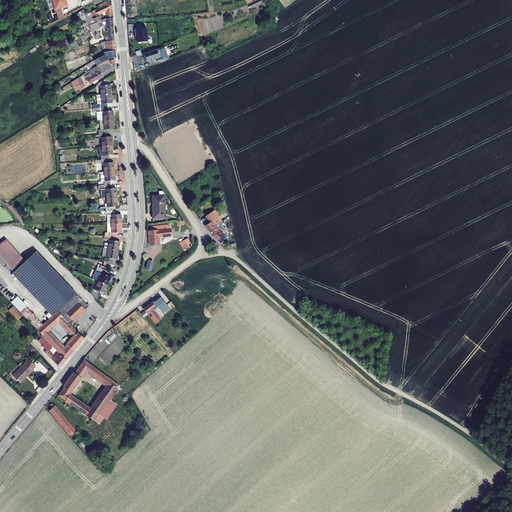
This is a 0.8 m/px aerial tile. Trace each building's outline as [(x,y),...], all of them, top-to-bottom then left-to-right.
[(58,0),(62,8),(74,3),(72,0),(58,0)] [(92,13),(96,23),(104,21),(102,17),(109,14),(109,16),(108,17),(108,18),(109,18),(114,16),(112,0),(110,0),(100,6),(101,8),(92,13)] [(91,12),(88,14),(86,15),(91,25),(92,25),(96,23),(92,13),(91,12)] [(105,26),(107,37),(108,37),(116,36),(114,18),(109,18),(104,21),(96,23),(92,25),(94,32),(102,29),(102,28),(105,26)] [(137,42),(147,41),(146,28),(136,28),(137,42)] [(107,51),(110,51),(118,50),(117,40),(108,41),(103,43),(106,52),(107,52),(107,51)] [(158,58),(159,61),(169,57),(166,46),(146,53),(149,61),(158,58)] [(62,62),(51,66),(54,73),(64,69),(62,62)] [(85,70),(87,74),(100,65),(98,63),(90,69),(89,67),(85,70)] [(86,75),(92,84),(105,76),(100,66),(86,75)] [(102,86),(103,95),(113,94),(112,85),(108,85),(108,79),(100,83),(101,86),(102,86)] [(91,109),(110,107),(110,103),(114,103),(113,94),(103,95),(99,95),(100,104),(91,105),(91,109)] [(102,121),(105,121),(116,120),(115,110),(111,111),(110,107),(91,109),(92,113),(95,112),(101,112),(102,121)] [(101,130),(101,134),(109,133),(109,129),(116,128),(116,120),(105,121),(106,129),(101,130)] [(103,137),(104,146),(114,145),(114,136),(109,137),(109,133),(101,134),(101,138),(103,137)] [(103,155),(103,159),(111,159),(111,155),(115,155),(114,145),(104,146),(100,147),(101,156),(103,155)] [(105,163),(106,172),(117,171),(116,162),(112,162),(111,159),(103,159),(97,160),(97,164),(105,163)] [(105,182),(105,185),(114,185),(113,181),(117,180),(117,171),(106,172),(102,172),(103,182),(105,182)] [(108,189),(109,198),(119,197),(118,188),(114,188),(114,185),(105,185),(106,189),(108,189)] [(155,205),(155,218),(167,218),(166,196),(156,196),(157,205),(155,205)] [(105,207),(105,211),(116,210),(116,207),(120,206),(119,197),(109,198),(110,207),(105,207)] [(113,214),(113,224),(124,223),(124,214),(116,215),(116,210),(105,211),(103,211),(103,215),(113,214)] [(216,210),(208,216),(212,222),(221,216),(216,210)] [(207,226),(210,230),(218,225),(217,223),(222,219),(221,216),(212,222),(207,226)] [(110,232),(110,236),(118,237),(119,232),(124,232),(124,223),(113,224),(114,232),(110,232)] [(151,231),(152,245),(162,244),(161,236),(172,235),(171,225),(162,226),(163,230),(151,231)] [(210,230),(214,236),(222,231),(220,227),(218,225),(210,230)] [(214,236),(223,243),(228,236),(225,234),(226,233),(225,233),(226,231),(229,229),(227,227),(222,231),(214,236)] [(112,240),(111,249),(121,251),(122,242),(118,241),(118,237),(110,236),(110,239),(112,240)] [(0,257),(15,272),(26,262),(4,238),(0,241),(0,257)] [(188,239),(180,242),(183,251),(191,248),(188,239)] [(106,257),(106,261),(115,263),(115,259),(119,259),(121,251),(111,249),(109,258),(106,257)] [(38,251),(20,269),(60,311),(72,324),(76,320),(87,309),(91,306),(38,251)] [(98,280),(100,281),(110,285),(113,277),(109,275),(111,271),(109,270),(110,268),(101,264),(98,271),(101,272),(98,280)] [(20,269),(14,274),(54,316),(60,311),(20,269)] [(95,289),(93,293),(99,300),(103,292),(107,293),(110,285),(100,281),(97,290),(95,289)] [(148,302),(158,314),(162,310),(153,298),(148,302)] [(16,306),(11,310),(21,319),(25,315),(16,306)] [(29,306),(22,312),(39,330),(40,329),(45,324),(29,306)] [(87,309),(76,320),(77,321),(88,310),(87,309)] [(154,317),(158,322),(166,315),(162,310),(158,314),(154,317)] [(54,316),(48,322),(53,328),(60,321),(76,338),(70,345),(76,350),(86,338),(72,324),(60,311),(54,316)] [(45,324),(40,329),(69,360),(74,354),(67,348),(50,331),(50,330),(45,324)] [(45,337),(41,340),(46,345),(45,346),(49,350),(47,352),(53,358),(56,355),(51,351),(55,347),(45,337)] [(67,348),(74,354),(76,350),(70,345),(67,348)] [(54,359),(63,367),(68,360),(63,355),(60,352),(54,359)] [(118,401),(111,397),(118,386),(117,385),(119,383),(85,358),(76,370),(74,369),(64,382),(65,383),(59,392),(99,422),(104,415),(107,417),(118,401)] [(16,376),(23,382),(36,369),(35,369),(38,366),(31,359),(28,362),(16,376)] [(74,427),(53,402),(50,405),(47,408),(68,433),(74,427)]
